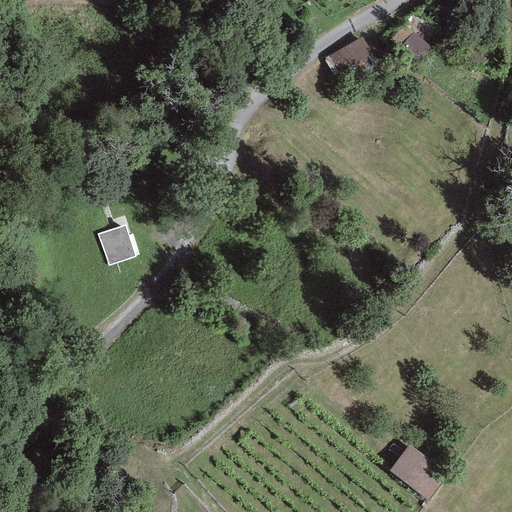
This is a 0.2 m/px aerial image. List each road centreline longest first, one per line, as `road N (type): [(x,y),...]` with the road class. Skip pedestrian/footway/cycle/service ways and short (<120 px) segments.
road 1 (track): [(511,0),(509,75),(468,226),(378,324),(337,353),(279,370),(167,469)]
road 2 (track): [(13,380),(88,344),(144,298),(188,237),(242,115),(344,29),(396,0)]
road 3 (track): [(13,380),(22,402),(149,452)]
